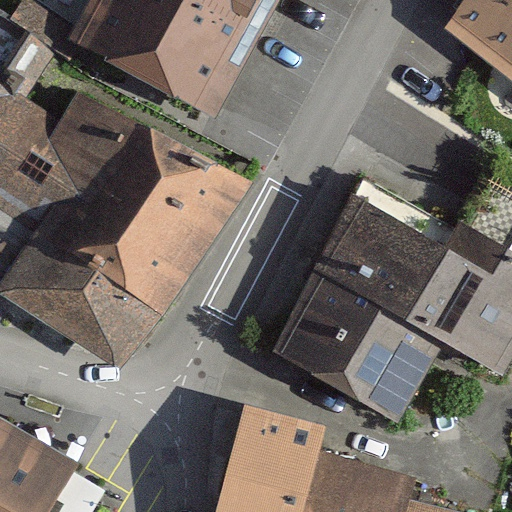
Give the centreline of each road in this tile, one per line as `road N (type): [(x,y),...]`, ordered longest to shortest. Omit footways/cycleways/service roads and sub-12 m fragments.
road 1 (residential): [(170,408),(380,0)]
road 2 (residential): [(0,354),(170,408)]
